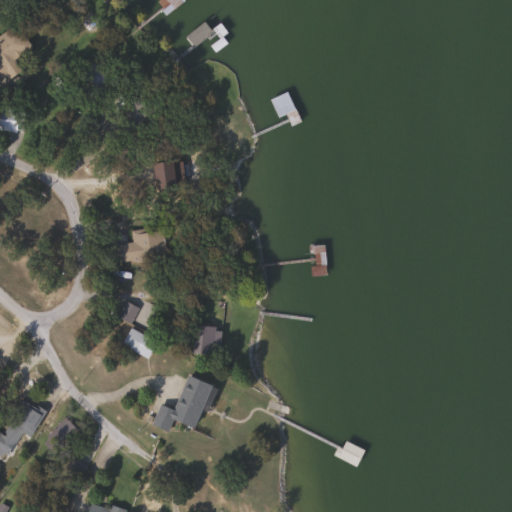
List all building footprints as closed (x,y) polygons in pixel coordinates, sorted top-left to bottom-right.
[(162,7),(165,4),(161,0),(179,0),(166,13),(162,7)] [(0,33),(13,25),(29,47),(12,59),(19,69),(0,81),(0,33)] [(73,81),(92,62),(110,81),(92,99),(73,81)] [(298,121),(290,125),(285,113),(276,117),(268,99),(285,92),(298,121)] [(0,111),(17,112),(16,130),(0,129),(0,111)] [(174,173),(193,171),(194,179),(175,181),(174,173)] [(129,231),(161,230),(162,260),(112,261),(111,244),(130,243),(129,231)] [(129,323),(116,317),(123,301),(136,307),(129,323)] [(187,353),(187,326),(213,326),(213,353),(187,353)] [(146,359),(119,345),(128,328),(154,342),(146,359)] [(171,410),(185,375),(209,384),(192,428),(171,421),(167,432),(149,425),(157,404),(171,410)] [(0,433),(21,399),(43,412),(28,438),(19,433),(3,459),(0,457),(0,433)] [(351,466),(335,454),(345,440),(361,453),(351,466)]
